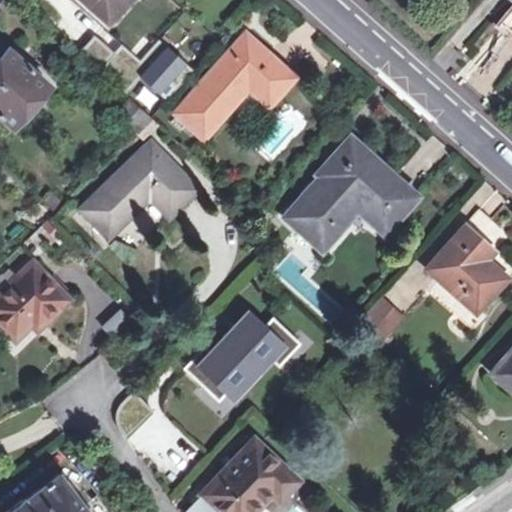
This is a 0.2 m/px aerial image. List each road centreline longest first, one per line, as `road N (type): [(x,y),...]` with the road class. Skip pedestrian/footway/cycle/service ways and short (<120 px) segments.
road 1 (tertiary): [(511,171),(317,0)]
road 2 (unknown): [(423,511),(414,437),(375,387)]
